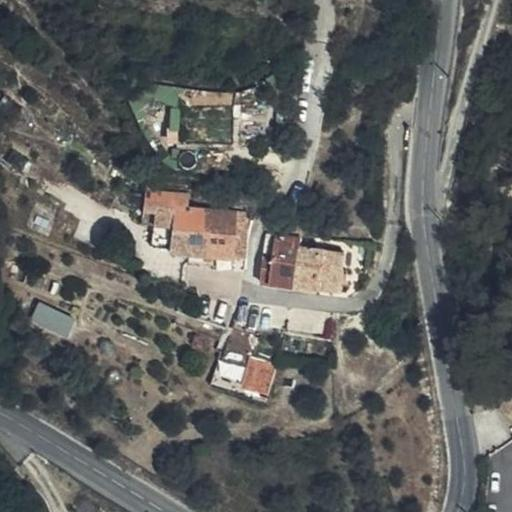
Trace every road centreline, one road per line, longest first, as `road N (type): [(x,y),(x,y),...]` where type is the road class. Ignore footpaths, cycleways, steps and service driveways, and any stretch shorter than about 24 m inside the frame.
road 1 (unknown): [(430,113),(415,125),(411,178),(357,291),(314,302),(248,283),(260,225),(317,135),(340,0)]
road 2 (unclassified): [(455,511),(467,474),(414,255),(443,0)]
road 3 (unclassified): [(0,417),(170,511)]
